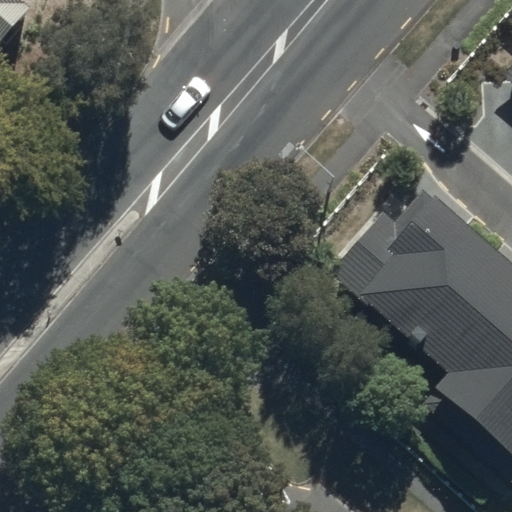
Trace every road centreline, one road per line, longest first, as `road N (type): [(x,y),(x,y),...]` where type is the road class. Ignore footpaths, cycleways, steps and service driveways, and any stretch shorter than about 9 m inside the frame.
road 1 (tertiary): [(312,0),(64,293)]
road 2 (residential): [(64,293),(271,511)]
